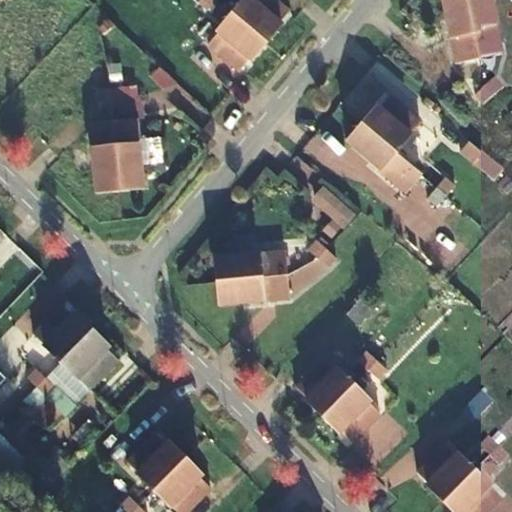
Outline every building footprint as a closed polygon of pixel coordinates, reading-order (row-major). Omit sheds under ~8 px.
[(208,14),(217,3),(213,0),(202,0),(198,5),(208,14)] [(268,45),(283,27),(281,26),(291,14),(275,0),(248,0),(234,17),(268,45)] [(487,88),(482,69),(467,0),(443,0),(464,93),(487,88)] [(467,0),(482,69),(489,67),(494,83),(510,80),(492,0),(467,0)] [(250,62),(253,64),(268,45),(234,17),(219,35),(219,36),(210,48),(240,74),(250,62)] [(0,33),(20,33),(20,19),(0,18),(0,33)] [(99,194),(121,193),(116,117),(115,101),(93,102),(99,194)] [(379,108),(363,127),(436,189),(448,199),(456,188),(445,179),(452,170),(379,108)] [(116,117),(121,193),(145,192),(141,115),(116,117)] [(436,189),(363,127),(350,144),(422,205),(436,189)] [(330,220),(322,228),(334,239),(356,215),(323,185),(309,200),(330,220)] [(407,232),(414,223),(396,208),(388,215),(407,232)] [(217,259),(220,283),(293,275),(314,273),(313,261),(322,252),(320,231),(296,233),(297,251),(217,259)] [(295,299),(293,275),(220,283),(222,307),(295,299)] [(308,318),(307,307),(284,310),(285,321),(308,318)] [(39,387),(93,332),(77,316),(22,370),(39,387)] [(93,332),(39,387),(55,404),(110,350),(93,332)] [(324,417),(378,362),(390,350),(374,335),(309,401),(324,417)] [(395,379),(378,362),(324,417),(341,434),(395,379)] [(476,421),(496,402),(485,391),(465,411),(476,421)] [(430,486),(447,503),(502,448),(485,431),(430,486)] [(0,469),(6,477),(24,460),(0,435),(0,469)] [(511,438),(502,448),(447,503),(455,511),(469,511),(511,469),(511,438)] [(116,499),(129,511),(134,511),(187,460),(171,444),(116,499)] [(168,511),(203,477),(187,460),(134,511),(168,511)]
